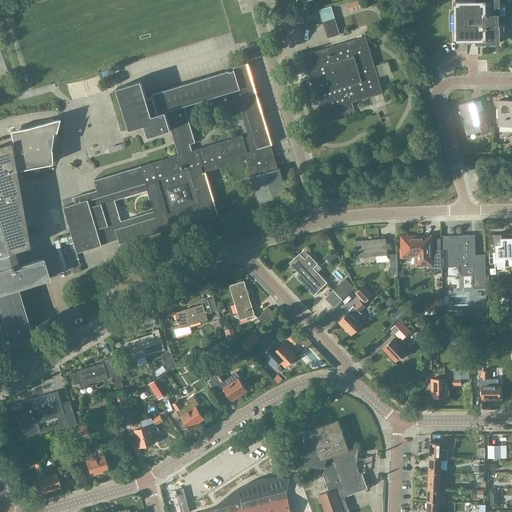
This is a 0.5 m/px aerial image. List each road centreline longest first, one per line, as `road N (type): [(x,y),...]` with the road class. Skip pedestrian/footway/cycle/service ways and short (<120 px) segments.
road 1 (unclassified): [(0,387),(241,246)]
road 2 (unclassified): [(319,221),(252,0)]
road 3 (unclassified): [(147,478),(269,398),(318,379),(343,380)]
road 4 (residential): [(467,210),(432,86),(511,80)]
road 5 (residential): [(343,380),(347,363),(241,246)]
road 6 (unclassified): [(319,221),(467,210)]
